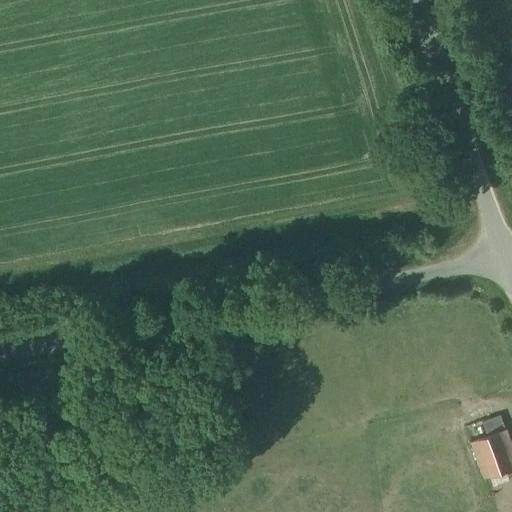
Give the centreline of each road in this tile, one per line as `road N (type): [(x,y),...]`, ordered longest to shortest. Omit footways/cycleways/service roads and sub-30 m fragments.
road 1 (unclassified): [(0,352),(503,254)]
road 2 (unclassified): [(412,0),(503,254)]
